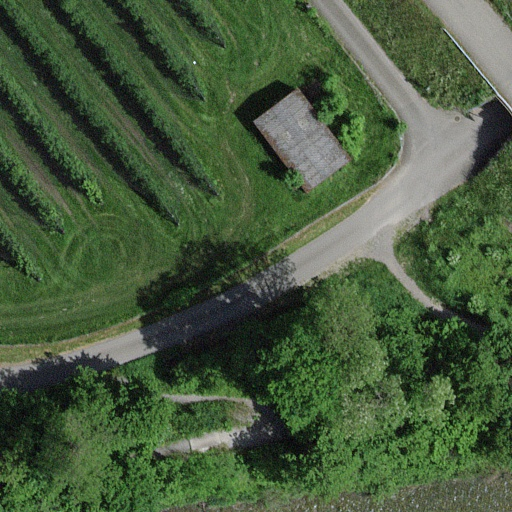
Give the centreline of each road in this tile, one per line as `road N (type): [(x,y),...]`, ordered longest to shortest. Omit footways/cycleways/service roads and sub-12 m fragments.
road 1 (unclassified): [(0,386),(193,321),(439,167)]
road 2 (unclassified): [(319,0),(439,167)]
